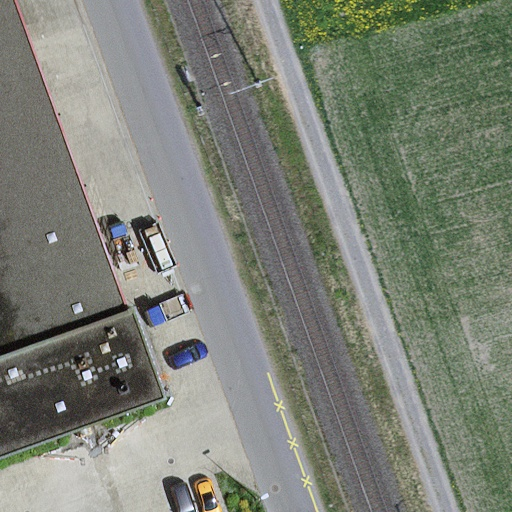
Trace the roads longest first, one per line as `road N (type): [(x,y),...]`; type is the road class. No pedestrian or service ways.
road 1 (unclassified): [(293,511),(109,0)]
road 2 (track): [(446,511),(262,0)]
